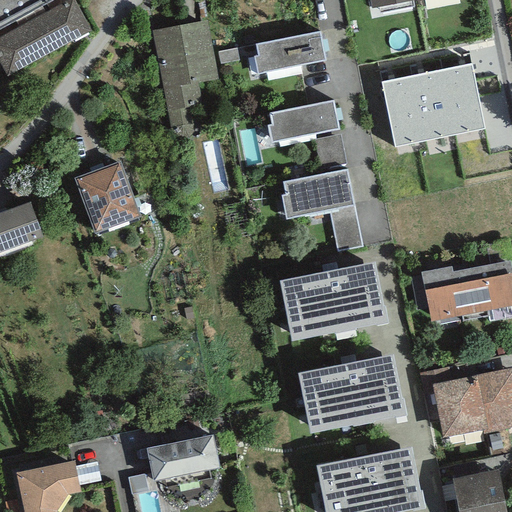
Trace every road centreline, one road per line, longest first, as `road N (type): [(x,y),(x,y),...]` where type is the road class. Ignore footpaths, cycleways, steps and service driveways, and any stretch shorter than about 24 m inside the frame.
road 1 (unknown): [(443,511),(375,240)]
road 2 (residential): [(132,0),(0,175)]
